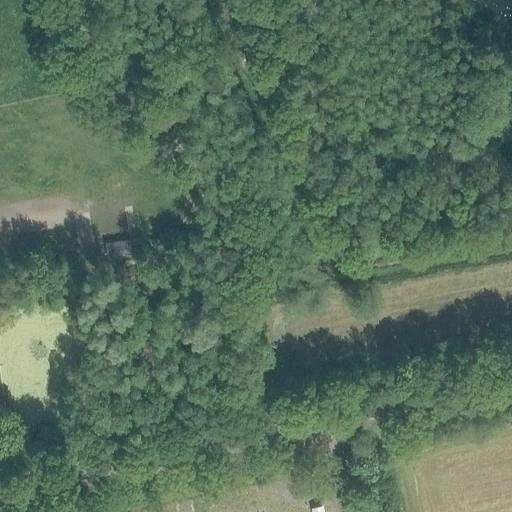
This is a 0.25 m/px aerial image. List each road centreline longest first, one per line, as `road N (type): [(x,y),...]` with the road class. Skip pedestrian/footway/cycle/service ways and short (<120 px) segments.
road 1 (tertiary): [(0,492),(511,382)]
road 2 (track): [(70,0),(88,51),(221,211),(231,272),(218,443)]
